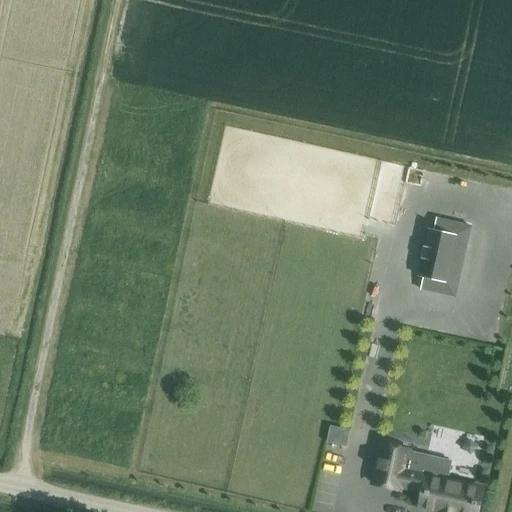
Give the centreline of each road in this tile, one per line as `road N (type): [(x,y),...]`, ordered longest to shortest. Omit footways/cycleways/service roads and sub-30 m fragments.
road 1 (track): [(18,489),(120,0)]
road 2 (unclassified): [(123,511),(0,485)]
